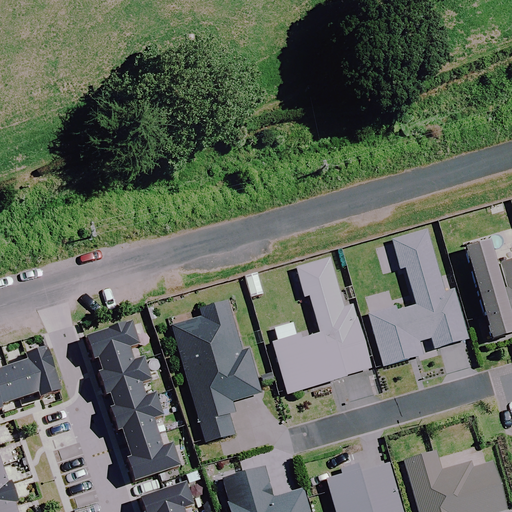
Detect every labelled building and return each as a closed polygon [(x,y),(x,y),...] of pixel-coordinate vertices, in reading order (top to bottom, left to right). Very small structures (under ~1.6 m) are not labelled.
[(438,279),(425,234),(390,244),(398,273),(402,272),(412,308),(392,314),(387,293),(361,300),(380,370),(420,359),(416,344),(428,340),(431,352),(464,343),(446,277),(438,279)] [(511,261),(493,268),(486,245),(458,254),(487,347),(511,339),(511,332),(508,320),(511,319),(511,261)] [(337,293),(328,262),(294,272),(303,301),(307,300),(317,336),(296,342),(291,323),(266,330),(285,397),(368,374),(344,291),(337,293)] [(242,355),(227,304),(202,310),(205,319),(172,328),(204,444),(234,436),(229,417),(237,414),(234,401),(260,394),(248,353),(242,355)] [(103,375),(133,365),(129,352),(138,349),(131,327),(121,330),(86,342),(94,365),(99,363),(103,375)] [(61,394),(46,351),(25,358),(27,365),(39,398),(40,401),(61,394)] [(133,365),(103,375),(98,377),(106,399),(111,398),(115,411),(146,401),(141,388),(151,385),(143,362),(133,365)] [(39,398),(27,365),(10,370),(21,403),(39,398)] [(21,403),(10,370),(0,373),(0,403),(2,410),(21,403)] [(126,447),(158,436),(154,424),(163,421),(155,398),(146,401),(115,411),(111,412),(119,436),(122,435),(126,447)] [(163,451),(158,436),(126,447),(131,462),(128,463),(136,486),(139,485),(171,474),(180,471),(172,448),(163,451)] [(411,511),(506,511),(493,463),(473,469),(470,457),(437,466),(432,449),(396,459),(411,511)] [(401,511),(390,467),(326,483),(333,511),(401,511)] [(264,470),(223,480),(231,511),(310,511),(305,492),(272,501),(264,470)] [(0,511),(17,505),(10,485),(7,486),(0,488),(0,511)] [(187,511),(193,510),(185,487),(176,491),(140,503),(143,511),(187,511)]
